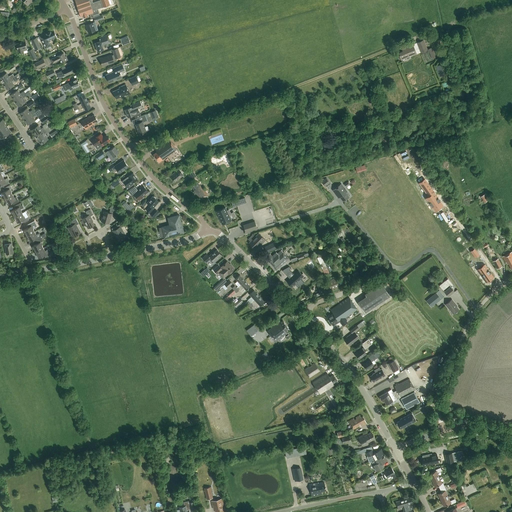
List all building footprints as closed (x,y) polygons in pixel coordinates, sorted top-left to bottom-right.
[(93,18),(100,15),(98,9),(110,5),(108,0),(100,0),(93,3),(92,0),(89,0),(75,0),(76,1),(77,5),(81,17),(83,16),(84,18),(88,17),(87,15),(89,14),(91,19),(93,18)] [(95,22),(93,22),(86,25),(88,33),(98,30),(95,22)] [(48,40),(56,36),(54,32),(54,31),(53,29),(52,30),(50,31),(49,30),(46,31),(46,32),(46,33),(40,36),(45,48),(51,46),(48,40)] [(107,35),(106,35),(99,38),(100,41),(95,43),(98,52),(104,50),(102,46),(104,46),(104,48),(108,47),(107,45),(110,43),(107,35)] [(41,47),(36,38),(31,40),(33,45),(35,50),(41,47)] [(130,43),(128,38),(120,40),(122,46),(130,43)] [(22,42),(16,43),(18,52),(27,50),(26,47),(27,47),(25,40),(22,41),(22,42)] [(412,44),(413,45),(403,49),(404,51),(398,53),(401,60),(416,53),(416,54),(427,49),(424,40),(412,44)] [(120,57),(120,55),(122,55),(120,48),(112,50),(114,55),(112,56),(111,55),(100,59),(102,66),(114,63),(113,61),(116,61),(115,59),(120,57)] [(436,57),(432,48),(427,49),(429,53),(429,52),(432,59),(436,57)] [(33,59),(37,58),(32,49),(28,51),(33,59)] [(58,56),(51,59),(53,63),(60,60),(61,63),(67,60),(66,56),(65,57),(63,53),(58,55),(58,56)] [(45,64),(43,59),(32,64),(34,69),(45,64)] [(122,65),(114,68),(115,71),(106,75),(109,83),(122,77),(119,72),(124,70),(122,65)] [(445,75),(441,65),(435,67),(436,70),(439,77),(445,75)] [(65,66),(62,68),(63,70),(56,73),(59,79),(73,72),(71,66),(66,68),(65,66)] [(55,74),(53,69),(46,73),(48,77),(55,74)] [(0,77),(0,79),(3,84),(14,76),(12,74),(9,77),(6,73),(0,77)] [(20,78),(17,74),(14,76),(3,84),(7,90),(14,85),(12,81),(14,80),(15,81),(16,81),(18,80),(20,78)] [(138,82),(136,77),(136,76),(129,79),(132,85),(139,82),(138,82)] [(78,81),(77,79),(70,82),(70,81),(67,83),(63,85),(65,90),(69,88),(71,90),(73,88),(79,85),(79,84),(79,83),(78,82),(78,81)] [(61,87),(59,84),(50,88),(52,92),(60,88),(61,87)] [(119,87),(119,88),(113,91),(116,99),(122,96),(123,97),(130,94),(125,84),(119,87)] [(25,93),(24,91),(20,93),(18,90),(10,95),(14,101),(25,93)] [(25,93),(14,101),(18,107),(26,102),(23,98),(26,96),(26,97),(27,96),(28,97),(31,95),(28,91),(27,92),(25,93)] [(82,103),(87,100),(84,94),(79,96),(82,103)] [(57,104),(66,99),(64,95),(55,99),(57,104)] [(87,100),(82,103),(85,110),(90,107),(87,100)] [(134,116),(139,114),(138,113),(140,113),(138,109),(142,108),(140,101),(130,105),(131,107),(125,110),(128,117),(134,115),(134,116)] [(24,119),(35,111),(33,109),(29,112),(27,108),(19,113),(24,119)] [(35,111),(24,119),(27,125),(35,120),(33,117),(36,116),(41,113),(39,108),(35,111)] [(156,110),(153,111),(150,113),(152,118),(158,116),(156,110)] [(66,115),(69,121),(76,117),(74,112),(66,115)] [(149,113),(148,114),(137,118),(139,123),(135,124),(139,134),(146,131),(143,123),(144,122),(147,120),(148,121),(152,120),(149,113)] [(50,118),(47,115),(40,120),(42,124),(50,118)] [(81,121),(86,129),(90,126),(92,129),(93,131),(95,130),(94,128),(95,127),(93,125),(95,123),(95,122),(98,121),(94,115),(91,116),(90,116),(81,121)] [(68,122),(70,127),(77,124),(74,119),(68,122)] [(35,136),(48,127),(46,123),(42,126),(43,127),(41,128),(38,125),(31,130),(35,136)] [(2,129),(6,136),(11,132),(7,126),(2,129)] [(201,126),(187,131),(189,136),(198,133),(199,136),(204,134),(201,126)] [(48,139),(46,137),(44,133),(46,133),(51,130),(48,127),(35,136),(41,144),(48,139)] [(97,149),(110,140),(106,134),(103,137),(101,134),(91,140),(95,146),(97,149)] [(159,163),(177,150),(169,138),(155,148),(157,152),(153,155),(159,163)] [(106,152),(112,162),(118,158),(116,155),(119,153),(118,152),(119,152),(117,149),(117,150),(114,146),(106,152)] [(98,160),(103,157),(100,152),(95,156),(98,160)] [(212,166),(215,165),(214,163),(223,159),(221,154),(209,158),(212,166)] [(402,159),(409,170),(413,168),(405,156),(402,159)] [(119,173),(128,167),(124,160),(114,166),(112,163),(107,167),(110,171),(116,168),(119,173)] [(175,182),(183,175),(179,169),(170,176),(175,182)] [(132,182),(137,179),(133,173),(122,180),(128,188),(133,184),(132,182)] [(0,184),(2,183),(3,186),(9,183),(8,181),(9,180),(8,178),(4,179),(3,176),(0,177),(0,184)] [(330,183),(326,178),(321,181),(325,187),(330,183)] [(429,197),(438,210),(446,205),(443,201),(443,200),(441,196),(440,197),(427,178),(422,181),(426,186),(432,194),(429,197)] [(120,183),(117,179),(111,183),(114,187),(120,183)] [(200,203),(209,196),(203,188),(202,189),(197,182),(191,186),(194,191),(193,192),(194,194),(196,193),(198,195),(196,197),(200,203)] [(347,191),(341,184),(333,190),(338,198),(340,197),(343,201),(349,197),(346,193),(347,192),(346,191),(347,191)] [(4,198),(12,194),(9,189),(11,188),(10,185),(4,188),(6,190),(2,193),(1,193),(4,198)] [(144,194),(148,191),(143,185),(140,188),(139,188),(140,189),(138,190),(135,187),(128,190),(132,196),(134,194),(137,198),(135,199),(137,202),(145,195),(144,194)] [(485,202),(490,199),(486,193),(481,196),(485,202)] [(12,194),(4,198),(7,204),(12,202),(13,204),(19,201),(16,197),(14,198),(12,194)] [(157,205),(159,202),(158,201),(155,199),(156,198),(154,197),(153,197),(152,196),(147,203),(149,205),(148,207),(149,207),(146,210),(149,212),(147,215),(151,218),(154,217),(158,212),(153,208),(156,204),(157,205)] [(232,201),(234,206),(247,202),(245,197),(232,201)] [(135,206),(132,202),(129,204),(127,201),(123,203),(128,211),(135,206)] [(14,217),(22,213),(20,209),(23,207),(22,205),(21,205),(20,203),(14,206),(16,209),(11,211),(14,217)] [(112,206),(109,208),(110,209),(109,213),(104,211),(101,221),(109,223),(111,214),(115,216),(117,212),(112,206)] [(222,224),(223,224),(231,220),(225,207),(221,209),(217,211),(220,218),(219,218),(222,224)] [(88,228),(94,225),(91,219),(92,219),(90,216),(93,214),(90,209),(85,212),(87,215),(82,218),(88,228)] [(22,213),(14,217),(17,222),(22,220),(23,223),(28,220),(27,217),(25,218),(22,213)] [(164,237),(183,232),(182,225),(183,225),(182,221),(181,222),(179,215),(168,217),(170,225),(162,227),(158,228),(161,237),(164,236),(164,237)] [(73,237),(80,233),(76,225),(79,223),(76,218),(71,221),(73,224),(68,227),(73,237)] [(464,235),(454,218),(446,223),(454,236),(456,235),(459,238),(464,235)] [(26,235),(34,231),(33,228),(37,226),(34,221),(26,225),(28,227),(23,230),(26,235)] [(243,225),(246,233),(257,229),(255,221),(243,225)] [(120,227),(124,226),(122,223),(117,226),(118,228),(113,231),(118,240),(125,236),(120,227)] [(35,241),(42,238),(46,236),(45,233),(40,235),(39,233),(36,234),(34,231),(26,235),(30,241),(34,239),(35,241)] [(266,240),(260,234),(259,233),(254,238),(253,236),(249,239),(251,241),(249,243),(251,245),(251,246),(252,247),(253,247),(255,249),(258,246),(259,247),(266,240)] [(35,252),(43,248),(40,242),(43,240),(42,238),(35,241),(37,244),(32,246),(35,252)] [(264,247),(267,253),(277,248),(275,242),(264,247)] [(6,254),(13,253),(11,243),(4,244),(6,254)] [(43,248),(35,252),(38,258),(44,255),(45,257),(52,254),(49,248),(45,250),(43,248)] [(214,262),(221,255),(217,250),(209,257),(207,254),(202,258),(206,263),(211,258),(214,262)] [(277,252),(276,253),(276,252),(272,256),(270,254),(265,258),(276,270),(289,258),(281,250),(278,252),(277,252)] [(511,270),(511,269),(511,252),(502,256),(505,263),(507,262),(511,270)] [(324,270),(328,268),(322,256),(318,257),(324,270)] [(497,269),(502,266),(498,258),(493,261),(497,269)] [(321,275),(324,274),(316,259),(314,260),(321,275)] [(223,278),(228,274),(234,269),(227,261),(221,266),(221,267),(218,265),(213,270),(217,275),(219,273),(223,278)] [(485,264),(479,269),(488,282),(494,277),(485,264)] [(204,276),(210,270),(208,267),(201,273),(204,276)] [(297,269),(286,280),(291,286),(295,282),(298,285),(297,287),(299,285),(303,281),(300,278),(303,275),(297,269)] [(238,286),(240,284),(244,280),(239,275),(235,279),(237,281),(236,282),(235,283),(238,286)] [(213,288),(216,291),(226,281),(224,278),(215,287),(213,288)] [(321,295),(339,287),(336,278),(317,285),(321,295)] [(444,290),(450,285),(451,286),(453,284),(449,278),(440,285),(444,290)] [(229,280),(224,284),(228,288),(233,284),(229,280)] [(244,280),(240,284),(246,290),(250,286),(244,280)] [(358,301),(365,312),(390,295),(382,283),(365,294),(366,296),(358,301)] [(454,292),(451,288),(450,287),(444,292),(448,297),(454,292)] [(234,290),(225,298),(227,300),(235,292),(234,290)] [(250,294),(255,300),(259,296),(254,290),(250,294)] [(436,293),(426,300),(432,307),(441,299),(436,293)] [(264,302),(259,296),(255,300),(260,306),(264,302)] [(357,313),(359,312),(357,310),(357,309),(349,297),(331,310),(333,314),(327,318),(333,326),(341,321),(342,323),(341,323),(343,325),(347,322),(346,320),(347,320),(345,318),(355,311),(357,313)] [(457,306),(452,299),(445,304),(453,314),(459,309),(456,306),(457,306)] [(287,330),(289,329),(283,321),(282,322),(281,321),(267,331),(275,342),(282,337),(286,334),(289,332),(287,330)] [(364,324),(362,322),(357,325),(350,331),(352,334),(344,340),(349,346),(359,337),(355,332),(364,324)] [(251,335),(259,330),(255,324),(247,329),(251,335)] [(365,349),(372,344),(371,343),(373,342),(372,341),(370,342),(368,339),(362,344),(364,347),(362,348),(362,349),(355,354),(359,359),(366,354),(364,351),(366,349),(365,349)] [(266,351),(261,354),(266,361),(271,358),(266,351)] [(371,361),(373,360),(376,358),(373,353),(367,357),(369,360),(363,364),(366,370),(374,365),(371,361)] [(394,360),(387,363),(392,372),(398,368),(394,360)] [(308,378),(319,371),(314,362),(310,365),(308,366),(303,369),(308,378)] [(374,382),(381,378),(385,376),(382,369),(380,370),(379,368),(374,371),(376,373),(370,376),(372,379),(371,380),(372,382),(373,381),(374,382)] [(320,394),(339,383),(333,374),(329,377),(327,373),(312,382),(320,394)] [(393,392),(391,390),(379,396),(382,402),(384,401),(386,405),(397,399),(397,400),(415,390),(409,379),(395,387),(397,390),(393,392)] [(406,409),(419,401),(413,391),(400,398),(406,409)] [(317,412),(327,406),(328,409),(334,406),(331,400),(322,405),(320,402),(314,406),(317,412)] [(415,421),(411,413),(399,420),(396,422),(399,428),(403,427),(415,421)] [(361,426),(367,423),(363,416),(360,418),(360,416),(356,418),(357,419),(354,420),(353,419),(348,422),(353,430),(360,425),(361,426)] [(362,445),(375,439),(371,432),(365,435),(364,434),(358,438),(362,445)] [(341,438),(334,440),(336,446),(343,444),(351,442),(349,436),(341,438)] [(286,458),(303,454),(301,447),(284,451),(286,458)] [(375,453),(373,449),(366,453),(368,456),(367,457),(369,462),(371,462),(373,461),(384,454),(381,449),(375,453)] [(461,451),(451,453),(453,461),(463,459),(461,451)] [(423,466),(439,463),(437,454),(432,455),(431,453),(422,455),(423,457),(421,458),(423,466)] [(453,461),(451,453),(444,454),(446,463),(453,461)] [(384,454),(373,461),(372,462),(373,465),(376,471),(384,467),(382,463),(387,460),(384,454)] [(303,479),(300,467),(291,469),(294,481),(303,479)] [(395,476),(394,474),(394,473),(391,468),(384,472),(385,474),(380,476),(382,480),(387,477),(390,475),(392,478),(395,476)] [(432,480),(439,477),(437,473),(442,471),(440,468),(436,470),(436,471),(429,474),(432,480)] [(439,477),(432,480),(435,487),(438,485),(440,488),(444,486),(443,483),(442,483),(439,477)] [(321,491),(326,490),(324,482),(318,483),(309,484),(311,496),(322,494),(321,491)] [(207,500),(213,498),(211,492),(212,491),(211,487),(204,488),(207,500)] [(441,500),(448,497),(445,490),(446,490),(445,487),(440,489),(441,492),(438,494),(441,500)] [(403,499),(407,511),(413,511),(413,509),(409,510),(408,505),(413,504),(413,503),(416,502),(415,500),(412,501),(411,497),(403,499)] [(448,497),(441,500),(444,506),(451,503),(451,504),(456,502),(454,499),(450,501),(448,497)] [(220,511),(225,511),(222,498),(211,500),(213,506),(215,506),(216,511),(218,511),(217,511),(220,511)] [(407,511),(403,499),(396,502),(396,503),(396,504),(397,504),(398,508),(403,507),(404,511),(401,511),(407,511)] [(184,506),(179,507),(179,511),(186,511),(187,510),(190,509),(189,507),(190,511),(195,511),(194,502),(192,502),(189,502),(188,501),(183,502),(184,506)]
